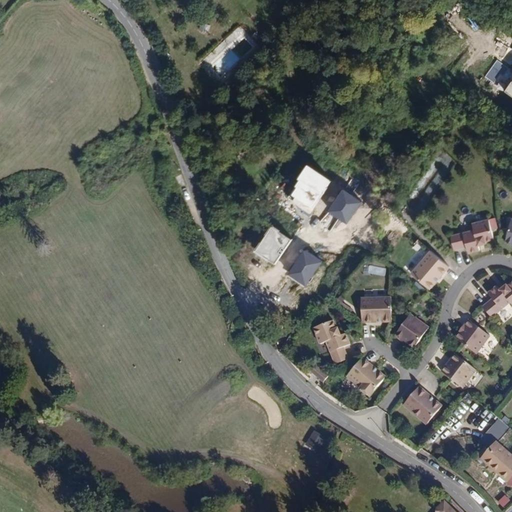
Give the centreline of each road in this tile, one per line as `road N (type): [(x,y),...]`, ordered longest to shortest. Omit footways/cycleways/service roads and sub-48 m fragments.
road 1 (unclassified): [(108,0),(138,36),(195,193),(267,346),(363,433)]
road 2 (residential): [(414,373),(437,345),(469,275),(511,261)]
road 3 (unclassified): [(363,433),(477,511)]
